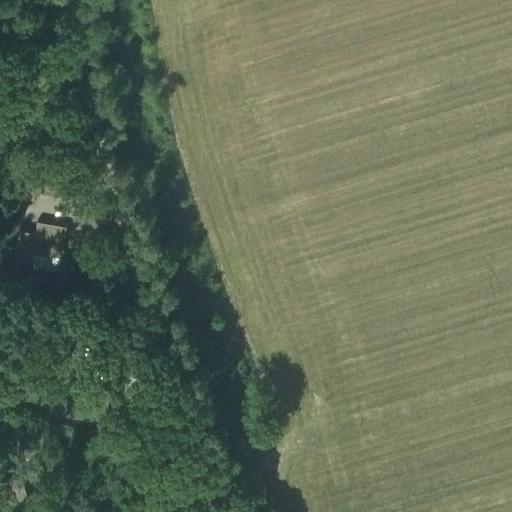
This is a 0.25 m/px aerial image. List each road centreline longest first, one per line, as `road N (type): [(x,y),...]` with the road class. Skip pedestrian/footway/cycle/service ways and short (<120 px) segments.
road 1 (track): [(197,423),(181,352),(141,268),(100,136),(72,0)]
road 2 (track): [(166,432),(138,380),(131,342),(132,285),(141,268)]
road 3 (track): [(76,511),(166,432),(197,423)]
